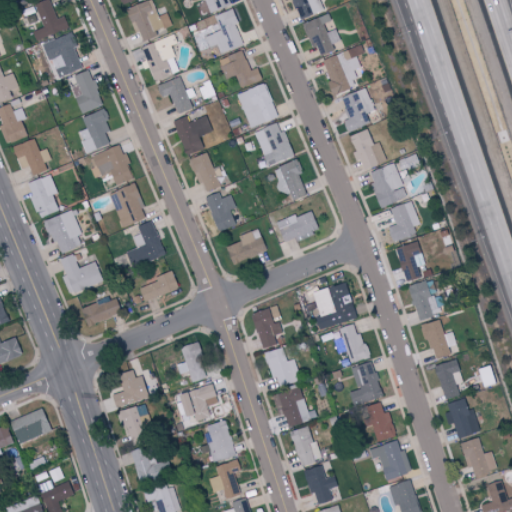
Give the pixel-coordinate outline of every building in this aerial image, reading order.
[(35,41),(68,29),(64,17),(57,19),(49,0),(46,0),(34,5),(43,28),(31,33),(35,41)] [(203,0),(209,14),(230,6),(227,0),(203,0)] [(322,11),(318,0),(290,0),(299,20),(322,11)] [(168,15),(157,17),(154,1),(131,6),(139,42),(156,38),(154,31),(171,27),(168,15)] [(215,16),(221,31),(205,37),(210,48),(218,45),(221,54),(244,45),(235,25),(238,23),(233,9),(215,16)] [(339,42),(335,30),(325,33),(322,25),(330,22),(327,14),(302,24),(311,49),(316,47),(319,57),(334,51),(332,45),(339,42)] [(70,34),(53,41),(59,54),(50,58),(59,79),(84,68),(70,34)] [(141,47),(153,81),(179,73),(170,46),(179,43),(176,35),(141,47)] [(320,61),(333,96),(358,87),(352,71),(360,68),(356,57),(363,54),(360,46),(320,61)] [(251,71),(242,51),(219,61),(227,79),(236,76),(242,89),(262,80),(257,69),(251,71)] [(18,88),(13,74),(4,77),(0,62),(0,102),(11,99),(9,91),(18,88)] [(82,114),(103,106),(87,70),(67,79),(82,114)] [(192,89),(184,91),(180,79),(157,85),(161,98),(171,95),(176,114),(192,110),(188,99),(194,97),(192,89)] [(278,118),(264,84),(237,95),(251,129),(278,118)] [(365,114),(373,112),(366,89),(341,97),(348,120),(342,121),(346,132),(369,125),(365,114)] [(20,122),(26,120),(22,109),(13,112),(10,105),(0,108),(0,116),(9,144),(26,138),(20,122)] [(106,134),(110,132),(107,123),(110,121),(105,110),(67,124),(71,135),(79,132),(87,154),(110,145),(106,134)] [(187,117),(173,122),(186,156),(204,149),(199,137),(212,133),(205,117),(189,123),(187,117)] [(269,167),(293,157),(279,123),(254,133),(269,167)] [(350,136),(360,170),(386,163),(380,143),(371,145),(366,131),(350,136)] [(47,172),(45,162),(50,161),(48,150),(39,151),(37,141),(15,145),(19,169),(30,167),(32,175),(47,172)] [(117,187),(133,179),(127,166),(130,164),(120,145),(93,158),(102,178),(111,174),(117,187)] [(203,193),(221,187),(218,179),(222,178),(219,167),(212,169),(207,153),(191,158),(203,193)] [(308,195),(295,161),(273,169),(283,195),(290,193),(293,201),(308,195)] [(408,197),(393,163),(368,175),(383,208),(408,197)] [(50,175),(26,185),(41,219),(60,211),(54,198),(60,195),(50,175)] [(231,196),(221,199),(219,194),(207,197),(216,232),(235,227),(230,211),(235,210),(231,196)] [(397,225),(386,230),(392,244),(416,233),(414,228),(421,225),(411,201),(390,210),(397,225)] [(82,246),(78,237),(82,235),(72,211),(46,222),(60,255),(82,246)] [(318,233),(310,211),(276,223),(283,245),(318,233)] [(166,255),(152,221),(137,227),(140,235),(133,238),(137,249),(124,254),(131,270),(166,255)] [(229,243),(237,263),(267,251),(259,230),(229,243)] [(420,277),(417,267),(424,265),(418,242),(395,249),(405,282),(420,277)] [(100,282),(93,263),(78,269),(73,255),(59,260),(71,293),(100,282)] [(178,289),(170,271),(154,278),(155,282),(139,289),(144,302),(178,289)] [(433,317),(431,311),(435,310),(428,280),(408,285),(417,321),(433,317)] [(355,320),(347,283),(311,291),(319,328),(355,320)] [(0,324),(8,322),(0,294),(0,324)] [(85,307),(89,324),(120,316),(116,300),(85,307)] [(276,345),(274,336),(282,334),(279,322),(273,324),(269,309),(251,314),(261,349),(276,345)] [(432,359),(450,355),(448,347),(455,345),(452,332),(443,334),(439,320),(424,323),(432,359)] [(351,363),(368,359),(358,324),(332,331),(338,353),(348,351),(351,363)] [(0,363),(23,355),(15,337),(1,342),(0,338),(0,363)] [(184,363),(176,365),(179,375),(188,372),(191,382),(207,378),(196,343),(180,347),(184,363)] [(267,353),(274,385),(300,378),(292,346),(267,353)] [(464,382),(455,359),(433,367),(445,400),(460,395),(457,385),(464,382)] [(351,369),(354,379),(344,382),(352,406),(382,396),(372,362),(351,369)] [(482,387),(495,383),(489,365),(477,369),(482,387)] [(141,376),(134,378),(132,371),(119,373),(123,393),(113,395),(115,407),(146,400),(141,376)] [(217,404),(212,384),(188,391),(176,395),(183,417),(190,415),(193,422),(209,417),(206,407),(217,404)] [(287,426),(317,419),(315,410),(307,412),(302,389),(272,396),(276,417),(285,415),(287,426)] [(475,409),(469,410),(467,398),(447,401),(449,413),(445,414),(447,424),(455,423),(457,438),(480,434),(475,409)] [(383,413),(380,402),(362,408),(374,443),(396,435),(388,412),(383,413)] [(152,427),(146,404),(118,413),(121,425),(126,423),(129,433),(152,427)] [(17,444),(50,431),(41,409),(8,421),(17,444)] [(205,425),(212,461),(234,457),(227,421),(205,425)] [(6,426),(0,428),(0,447),(12,444),(6,426)] [(299,465),(319,461),(312,426),(292,430),(299,465)] [(482,454),(478,438),(462,442),(470,477),(496,470),(492,452),(482,454)] [(378,457),(385,481),(409,474),(400,440),(370,449),(373,459),(378,457)] [(352,449),(353,459),(368,457),(367,447),(352,449)] [(133,451),(135,476),(168,472),(166,459),(157,460),(155,448),(133,451)] [(28,463),(31,471),(45,466),(42,458),(28,463)] [(216,466),(219,476),(209,479),(212,493),(222,491),(225,499),(241,495),(235,473),(240,471),(236,460),(216,466)] [(313,505),(331,502),(324,466),(307,469),(313,505)] [(390,487),(399,511),(420,511),(409,480),(390,487)] [(511,499),(508,500),(502,481),(488,485),(493,502),(481,506),(482,511),(502,511),(511,509),(511,499)] [(72,495),(66,482),(39,494),(47,511),(61,511),(57,502),(72,495)] [(179,511),(170,482),(141,491),(146,506),(152,504),(154,511),(179,511)] [(42,511),(38,497),(4,507),(5,511),(42,511)] [(223,511),(249,511),(247,498),(231,502),(232,509),(223,511)]
